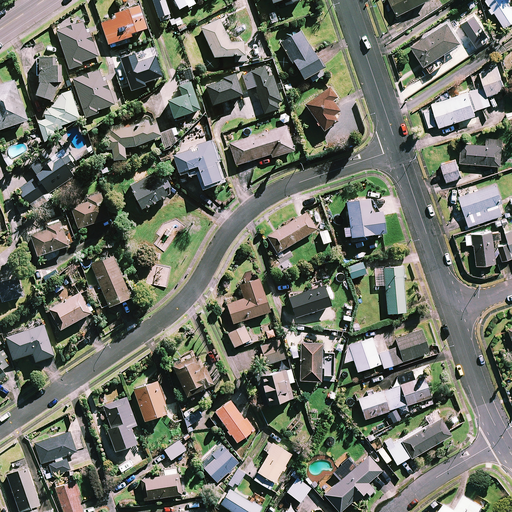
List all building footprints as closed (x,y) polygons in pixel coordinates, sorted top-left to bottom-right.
[(174,0),(180,11),(187,7),(189,10),(197,6),(194,2),(193,0),(174,0)] [(271,0),(275,10),(303,0),(271,0)] [(428,0),(388,0),(397,16),(428,0)] [(511,10),(505,0),(485,0),(491,8),(488,9),(493,15),(495,14),(504,28),(511,22),(511,10)] [(147,31),(139,7),(114,15),(116,20),(102,25),(108,46),(132,38),(131,36),(147,31)] [(171,13),(165,15),(169,24),(175,22),(171,13)] [(231,44),(220,20),(200,29),(213,59),(245,57),(244,44),(231,44)] [(457,29),(452,20),(411,48),(428,74),(447,62),(442,55),(459,44),(452,32),(457,29)] [(88,39),(83,23),(58,31),(70,70),(83,66),(82,63),(98,58),(92,38),(88,39)] [(326,75),(301,32),(281,44),(293,65),(294,64),(304,81),(310,78),(312,82),(326,75)] [(40,58),(39,85),(35,96),(52,103),(60,85),(63,85),(63,67),(56,67),(56,59),(40,58)] [(267,76),(265,68),(242,75),(247,90),(256,87),(265,115),(279,110),(277,104),(282,102),(273,75),(267,76)] [(505,90),(497,68),(472,76),(477,90),(422,108),(430,131),(475,116),(473,111),(490,106),(487,97),(505,90)] [(104,83),(100,71),(73,80),(86,118),(99,114),(98,111),(114,106),(106,82),(104,83)] [(243,97),(236,76),(206,86),(213,107),(243,97)] [(0,131),(29,122),(15,82),(0,87),(0,131)] [(201,111),(192,83),(179,87),(183,97),(168,102),(174,120),(201,111)] [(337,99),(330,89),(305,105),(324,133),(338,124),(334,117),(340,113),(333,102),(337,99)] [(55,107),(48,110),(45,115),(47,119),(38,122),(44,141),(53,138),(51,133),(62,129),(61,126),(80,120),(70,92),(62,94),(55,107)] [(150,118),(125,128),(114,128),(114,131),(106,131),(106,151),(113,151),(113,161),(126,161),(126,148),(134,148),(161,137),(156,124),(153,125),(150,118)] [(294,151),(287,127),(230,145),(237,166),(271,155),(272,158),(294,151)] [(500,166),(502,140),(485,139),(484,146),(461,144),(460,164),(500,166)] [(217,162),(210,142),(195,147),(196,150),(174,157),(180,174),(198,168),(205,187),(221,182),(215,163),(217,162)] [(43,198),(47,203),(53,198),(50,193),(74,177),(70,171),(76,168),(63,150),(42,164),(39,160),(30,166),(38,177),(19,190),(30,207),(43,198)] [(8,155),(2,159),(8,168),(15,163),(8,155)] [(461,178),(455,160),(441,164),(447,182),(461,178)] [(171,197),(171,189),(166,179),(159,182),(155,174),(130,186),(143,211),(171,197)] [(501,203),(495,185),(458,197),(468,227),(502,216),(498,204),(501,203)] [(110,219),(101,192),(70,203),(79,229),(110,219)] [(369,237),(375,236),(375,239),(381,239),(380,235),(385,234),(382,213),(372,214),(369,200),(347,204),(352,239),(354,239),(355,243),(369,241),(369,237)] [(317,230),(307,213),(267,237),(278,254),(317,230)] [(70,247),(62,222),(46,227),(47,229),(30,235),(38,257),(70,247)] [(511,228),(505,231),(503,228),(470,239),(479,267),(511,257),(511,255),(511,254),(511,228)] [(331,242),(327,231),(320,233),(324,245),(331,242)] [(109,308),(132,299),(131,296),(135,294),(127,275),(122,277),(114,257),(91,266),(100,286),(93,288),(102,309),(108,306),(109,308)] [(367,275),(363,263),(348,267),(351,279),(367,275)] [(406,313),(403,267),(375,269),(376,289),(386,289),(387,309),(387,315),(406,313)] [(0,282),(0,294),(3,303),(24,297),(18,277),(0,282)] [(270,312),(259,279),(240,286),(244,299),(227,305),(234,325),(270,312)] [(331,307),(324,287),(290,298),(296,318),(331,307)] [(61,331),(92,314),(91,313),(94,310),(90,303),(87,305),(80,293),(49,310),(61,331)] [(55,357),(44,325),(6,338),(14,361),(34,354),(36,363),(55,357)] [(251,340),(244,326),(228,334),(235,348),(251,340)] [(277,336),(275,329),(266,332),(268,339),(277,336)] [(397,347),(402,363),(429,354),(421,330),(394,339),(397,347)] [(372,338),(347,347),(345,363),(353,360),(358,373),(382,365),(383,369),(402,363),(397,347),(377,354),(372,338)] [(286,358),(279,340),(260,347),(267,365),(286,358)] [(323,344),(302,343),(300,382),(333,383),(334,352),(323,352),(323,344)] [(3,371),(10,367),(5,359),(9,357),(4,349),(0,352),(0,380),(7,376),(3,371)] [(201,368),(195,356),(173,367),(188,398),(213,385),(204,367),(201,368)] [(294,399),(285,371),(256,380),(265,407),(294,399)] [(431,398),(424,377),(415,381),(413,373),(397,378),(400,386),(359,400),(365,420),(431,398)] [(350,384),(349,377),(338,380),(339,387),(350,384)] [(168,414),(158,382),(134,390),(145,422),(168,414)] [(137,426),(127,398),(103,406),(112,428),(108,430),(116,452),(137,445),(131,428),(137,426)] [(253,431),(231,401),(215,413),(238,443),(253,431)] [(339,408),(333,404),(328,412),(333,416),(339,408)] [(195,430),(191,425),(202,418),(198,411),(191,415),(189,411),(182,415),(189,426),(187,427),(190,433),(195,430)] [(451,436),(437,413),(426,419),(429,425),(423,429),(422,427),(394,443),(392,439),(384,443),(397,465),(411,457),(412,459),(451,436)] [(77,452),(70,432),(35,444),(43,467),(50,465),(54,476),(70,470),(66,456),(77,452)] [(179,438),(182,443),(191,437),(187,432),(179,438)] [(186,451),(179,441),(165,451),(171,461),(186,451)] [(292,455),(273,443),(267,453),(269,454),(253,480),(271,490),(292,455)] [(239,463),(223,445),(213,454),(217,458),(204,469),(217,483),(239,463)] [(357,467),(351,460),(334,475),(340,482),(324,495),(338,511),(343,511),(362,496),(365,499),(375,491),(368,483),(382,471),(369,456),(357,467)] [(145,501),(186,494),(183,474),(177,475),(176,468),(164,470),(165,477),(142,480),(145,501)] [(245,474),(237,469),(228,484),(233,487),(235,484),(238,486),(245,474)] [(26,470),(7,478),(20,511),(51,511),(51,510),(46,511),(36,511),(36,509),(40,508),(26,470)] [(300,475),(295,471),(291,476),(295,479),(286,492),(301,503),(311,489),(297,479),(300,475)] [(80,494),(76,481),(55,488),(63,511),(84,511),(78,495),(80,494)] [(220,504),(232,511),(259,511),(261,509),(230,489),(220,504)] [(444,511),(482,511),(484,511),(485,511),(486,511),(491,504),(479,496),(474,504),(465,498),(457,511),(455,511),(447,507),(444,511)]
